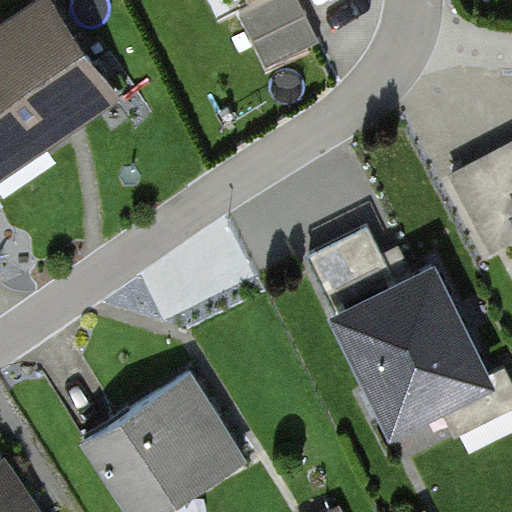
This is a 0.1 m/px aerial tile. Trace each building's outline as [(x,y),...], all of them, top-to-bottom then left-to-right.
[(0,186),(130,98),(63,0),(42,0),(0,29),(0,186)] [(263,0),(240,12),(268,66),(320,40),(300,0),(263,0)] [(491,248),(511,237),(511,142),(452,173),(491,248)] [(369,223),(312,253),(394,420),(488,375),(433,264),(398,281),(369,223)] [(192,369),(85,436),(133,511),(156,511),(247,455),(192,369)] [(0,511),(48,511),(10,453),(0,459),(0,511)] [(343,511),(339,503),(319,511),(343,511)]
